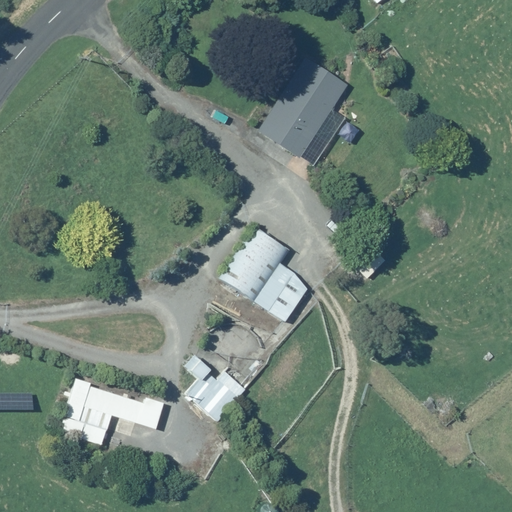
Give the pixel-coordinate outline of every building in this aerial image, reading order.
[(339,84),(296,60),(254,133),(308,164),(335,116),(324,110),(339,84)] [(250,226),(213,278),(278,322),(303,286),(272,264),(283,249),(250,226)] [(380,260),(369,249),(350,268),(361,279),(380,260)] [(223,361),(208,379),(200,372),(204,368),(187,353),(177,366),(192,379),(179,394),(209,420),(235,390),(245,379),(223,361)] [(133,425),(140,402),(83,385),(85,380),(70,375),(57,418),(99,431),(104,416),(133,425)]
